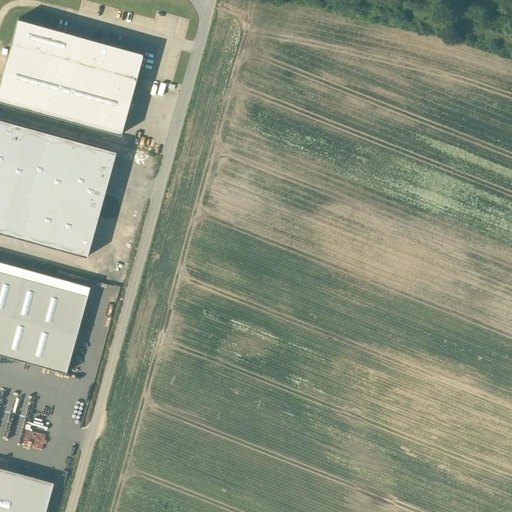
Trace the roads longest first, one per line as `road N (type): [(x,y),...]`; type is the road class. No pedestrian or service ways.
road 1 (unclassified): [(208,0),(70,511)]
road 2 (unknown): [(0,255),(79,278),(103,302),(65,393)]
